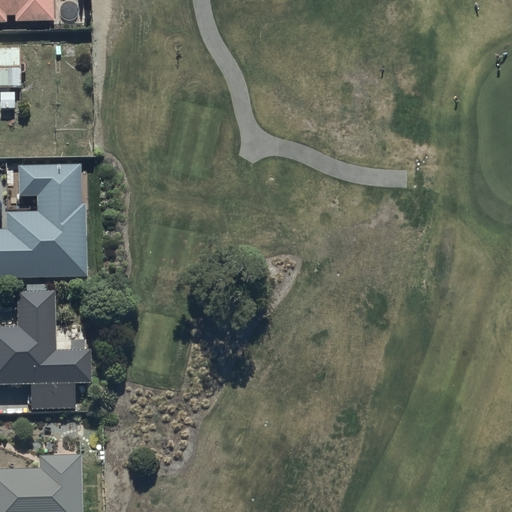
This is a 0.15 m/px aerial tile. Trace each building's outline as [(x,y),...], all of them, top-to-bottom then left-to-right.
[(0,0),(0,27),(1,28),(1,21),(11,21),(11,26),(49,25),(48,0),(0,0)] [(0,51),(0,91),(21,91),(20,51),(0,51)] [(11,96),(0,96),(0,119),(19,119),(19,103),(11,103),(11,96)] [(80,165),(18,166),(19,196),(37,196),(38,211),(7,212),(7,229),(0,228),(0,277),(87,276),(86,204),(81,204),(80,165)] [(55,290),(17,291),(17,327),(0,326),(0,383),(30,383),(31,408),(75,407),(75,381),(92,381),(92,349),(56,349),(55,290)] [(35,473),(0,472),(0,511),(75,511),(76,459),(35,459),(35,473)]
